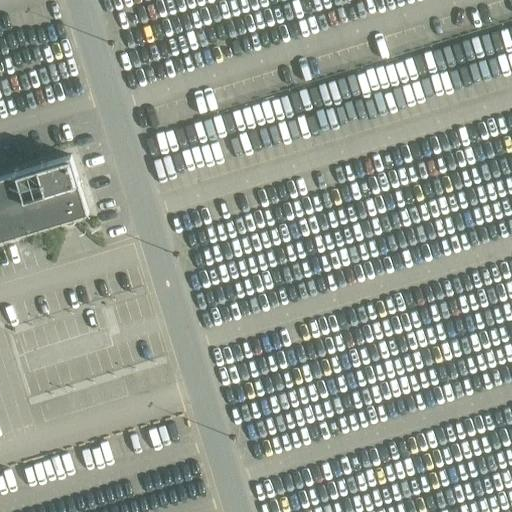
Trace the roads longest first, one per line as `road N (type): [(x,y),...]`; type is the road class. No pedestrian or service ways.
road 1 (unknown): [(0,343),(173,285)]
road 2 (unknown): [(19,390),(190,341)]
